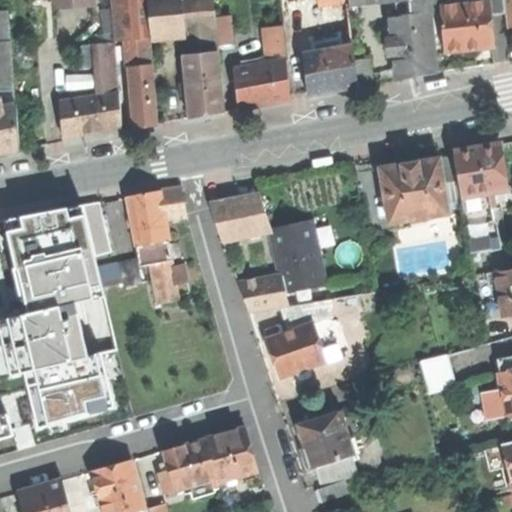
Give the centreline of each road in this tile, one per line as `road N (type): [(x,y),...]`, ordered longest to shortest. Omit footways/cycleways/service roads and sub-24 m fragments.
road 1 (secondary): [(185,157),(511,94)]
road 2 (residential): [(0,482),(268,408)]
road 3 (residential): [(268,408),(185,157)]
road 4 (secondary): [(0,191),(185,157)]
